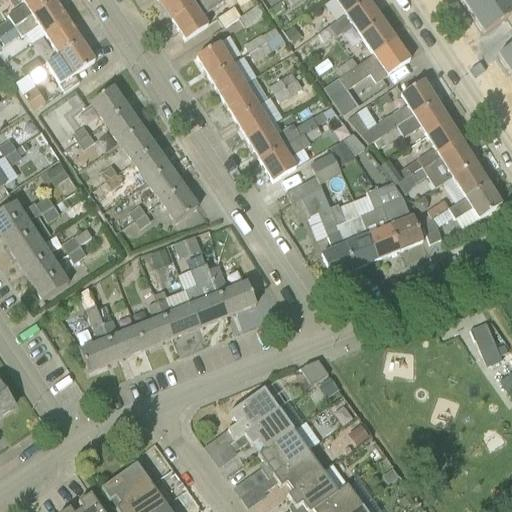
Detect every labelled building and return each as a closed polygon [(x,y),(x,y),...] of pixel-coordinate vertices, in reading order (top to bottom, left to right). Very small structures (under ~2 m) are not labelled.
[(0,40),(54,4),(51,0),(18,0),(24,7),(7,18),(9,21),(0,27),(0,40)] [(171,23),(195,8),(189,0),(161,0),(158,3),(171,23)] [(185,43),(208,28),(201,18),(222,4),(220,0),(219,0),(206,0),(195,8),(171,23),(185,43)] [(302,0),(285,0),(284,1),(290,9),(302,0)] [(364,0),(332,0),(345,18),(346,19),(368,4),(364,0)] [(456,0),(469,19),(497,0),(456,0)] [(511,4),(509,0),(497,0),(469,19),(482,38),(511,18),(511,4)] [(45,40),(67,24),(54,4),(0,40),(0,41),(4,48),(20,37),(21,40),(38,29),(45,40)] [(359,39),(381,24),(368,4),(346,19),(345,18),(318,37),(323,44),(334,36),(336,40),(352,29),(359,39)] [(240,19),(239,20),(245,30),(263,18),(257,8),(240,19)] [(239,20),(240,19),(234,10),(217,21),(223,30),(239,20)] [(46,68),(80,44),(67,24),(45,40),(58,59),(46,66),(46,68)] [(373,59),(395,44),(381,24),(359,39),(372,58),(373,59)] [(301,40),(293,28),(284,35),(292,46),(301,40)] [(244,48),(249,56),(280,38),(275,30),(262,38),(261,37),(244,48)] [(280,38),(249,56),(254,65),(285,46),(280,38)] [(46,68),(59,87),(94,64),(80,44),(46,68)] [(343,119),(357,109),(347,93),(369,78),(375,87),(409,63),(395,44),(373,59),(372,58),(357,69),(340,80),(324,91),(343,119)] [(209,82),(233,67),(220,45),(195,60),(209,82)] [(511,47),(495,59),(508,78),(511,75),(511,47)] [(334,72),(340,80),(357,69),(351,60),(334,72)] [(27,78),(41,68),(36,61),(20,72),(25,79),(27,78)] [(222,103),(246,88),(233,67),(209,82),(222,103)] [(269,89),(274,97),(297,84),(292,76),(269,89)] [(297,84),(274,97),(279,106),(301,92),(297,84)] [(368,147),(373,144),(374,145),(396,130),(436,105),(422,84),(400,98),(406,108),(367,133),(356,116),(347,122),(368,147)] [(234,124),(259,109),(246,88),(222,103),(234,124)] [(8,95),(4,89),(0,91),(0,98),(1,100),(8,95)] [(33,113),(45,106),(34,90),(23,97),(33,113)] [(89,107),(103,127),(125,111),(111,91),(89,107)] [(381,109),(390,102),(385,96),(376,102),(381,109)] [(426,140),(448,125),(436,105),(396,130),(374,145),(378,151),(384,147),(385,148),(401,137),(403,140),(420,130),(426,140)] [(247,144),(271,130),(259,109),(234,124),(247,144)] [(103,127),(117,147),(140,131),(125,111),(103,127)] [(247,144),(259,165),(316,129),(324,124),(324,123),(326,122),(322,115),(312,121),(311,120),(295,130),(293,127),(276,138),(271,130),(247,144)] [(98,120),(86,129),(94,139),(105,130),(98,120)] [(417,162),(397,175),(401,182),(411,177),(461,146),(448,125),(426,140),(433,151),(416,162),(417,162)] [(77,145),(76,145),(88,136),(83,129),(71,137),(72,138),(56,149),(61,156),(77,145)] [(308,145),(321,137),(316,129),(259,165),(272,185),(296,171),(289,160),(309,147),(308,145)] [(117,147),(131,167),(154,151),(140,131),(117,147)] [(77,145),(76,146),(82,154),(95,145),(89,137),(77,145)] [(355,158),(364,151),(353,138),(343,142),(355,158)] [(0,154),(4,160),(16,152),(10,142),(0,148),(0,154)] [(329,152),(331,158),(337,170),(352,163),(343,145),(329,152)] [(25,146),(16,152),(19,157),(28,151),(25,146)] [(452,180),(474,166),(461,146),(411,177),(416,185),(427,179),(428,181),(446,171),(452,180)] [(131,167),(146,186),(168,171),(154,151),(131,167)] [(4,160),(10,169),(22,161),(19,157),(16,152),(4,160)] [(315,180),(319,187),(340,177),(331,158),(310,168),(315,180)] [(401,182),(397,175),(388,164),(380,169),(395,188),(397,187),(402,183),(401,182)] [(452,180),(464,201),(487,186),(474,166),(452,180)] [(54,189),(68,180),(59,167),(46,176),(54,189)] [(100,177),(105,184),(115,177),(110,169),(100,177)] [(146,186),(160,206),(182,190),(168,171),(146,186)] [(115,177),(105,184),(110,192),(120,184),(115,177)] [(331,282),(354,272),(329,211),(321,191),(319,187),(315,180),(286,196),(291,206),(310,197),(318,216),(316,216),(331,253),(321,257),(331,282)] [(455,222),(471,212),(478,222),(500,208),(487,186),(464,201),(465,201),(448,212),(432,222),(436,229),(452,218),(455,222)] [(160,206),(174,226),(196,210),(182,190),(160,206)] [(382,211),(382,210),(374,192),(365,196),(372,214),(382,211)] [(425,212),(427,205),(423,198),(411,206),(418,216),(425,212)] [(0,239),(2,242),(29,225),(40,217),(53,208),(48,200),(35,208),(34,206),(22,214),(15,204),(0,214),(0,239)] [(403,202),(382,210),(399,254),(422,245),(411,219),(409,220),(403,202)] [(432,222),(448,212),(442,203),(426,214),(417,220),(422,229),(432,222)] [(53,208),(40,217),(47,227),(59,218),(53,208)] [(127,216),(133,224),(144,217),(138,208),(127,216)] [(354,272),(376,263),(358,220),(345,225),(338,208),(329,211),(354,272)] [(144,217),(133,224),(139,233),(150,225),(144,217)] [(376,263),(399,254),(388,228),(367,237),(360,219),(358,220),(376,263)] [(422,229),(429,247),(440,242),(436,229),(432,222),(422,229)] [(15,263),(42,245),(29,225),(2,242),(15,263)] [(61,249),(67,258),(79,250),(92,241),(86,232),(61,249)] [(200,253),(195,239),(174,247),(179,261),(200,253)] [(55,266),(55,265),(42,245),(15,263),(28,283),(55,266)] [(79,250),(67,258),(73,267),(85,259),(79,250)] [(170,267),(164,252),(150,258),(156,273),(170,267)] [(68,286),(61,275),(55,266),(28,283),(42,304),(68,286)] [(199,330),(227,319),(208,273),(206,268),(189,274),(195,289),(184,294),(199,330)] [(208,273),(227,319),(255,308),(246,286),(225,294),(223,289),(224,288),(217,270),(208,273)] [(171,341),(199,330),(184,294),(165,301),(165,302),(157,305),(171,341)] [(143,353),(171,341),(157,305),(147,309),(152,322),(134,330),(143,353)] [(88,375),(116,364),(95,313),(94,309),(85,313),(96,340),(97,339),(100,345),(79,353),(88,375)] [(95,313),(116,364),(143,353),(134,330),(116,336),(106,309),(95,313)] [(473,345),(474,344),(490,338),(485,327),(468,334),(473,345)] [(506,356),(503,348),(495,351),(498,360),(506,356)] [(311,388),(327,378),(317,364),(300,372),(311,388)] [(337,393),(329,381),(317,390),(326,402),(337,393)] [(0,418),(12,410),(0,391),(0,418)] [(242,437),(243,438),(278,413),(263,391),(227,416),(236,428),(242,424),(248,432),(242,437)] [(355,419),(348,409),(336,417),(343,427),(355,419)] [(257,457),(257,458),(293,434),(278,413),(243,438),(238,441),(228,448),(233,455),(248,445),(251,449),(257,444),(263,453),(257,457)] [(356,450),(369,441),(359,428),(347,437),(356,450)] [(228,448),(238,441),(231,431),(221,438),(228,448)] [(271,465),(278,475),(307,454),(293,434),(257,458),(265,469),(271,465)] [(286,498),(287,500),(332,468),(322,475),(307,454),(278,475),(267,483),(257,490),(262,496),(277,486),(280,490),(286,485),(292,494),(286,498)] [(114,511),(120,511),(152,489),(135,466),(100,491),(109,503),(115,499),(121,507),(115,511),(114,511)] [(301,506),(304,511),(314,511),(337,497),(337,495),(347,488),(332,468),(287,500),(294,510),(301,506)] [(267,483),(267,482),(260,472),(250,479),(257,490),(267,483)] [(391,473),(381,480),(387,488),(397,481),(391,473)] [(357,511),(361,509),(347,488),(337,495),(337,497),(314,511),(357,511)] [(163,511),(166,510),(152,489),(120,511),(163,511)] [(404,511),(414,504),(408,495),(398,502),(404,511)] [(68,511),(99,511),(90,496),(77,505),(82,511),(79,511),(69,511),(69,510),(68,511)]
